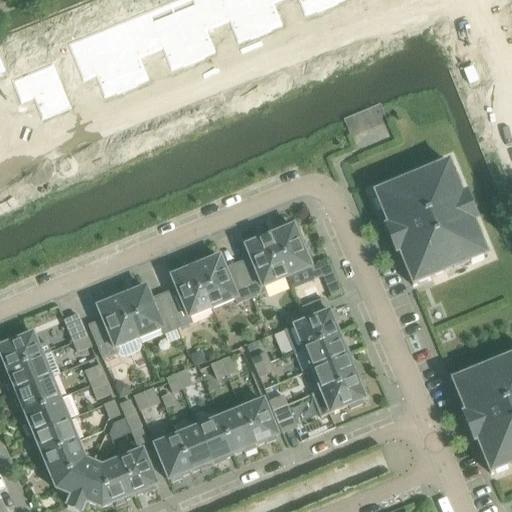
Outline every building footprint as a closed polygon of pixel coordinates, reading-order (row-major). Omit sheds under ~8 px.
[(206,0),(202,0),(173,12),(194,64),(204,60),(204,58),(216,54),(207,32),(218,28),(206,0)] [(245,0),(206,0),(218,28),(229,23),(238,45),(250,40),(250,41),(261,37),(245,0)] [(284,0),(245,0),(261,37),(271,33),(271,31),(282,27),(273,5),(285,1),(284,0)] [(323,0),(284,0),(285,1),(286,0),(297,0),(305,18),(316,13),(317,14),(327,10),(323,0)] [(323,0),(327,10),(338,6),(337,5),(348,0),(323,0)] [(173,12),(140,26),(151,55),(163,50),(171,72),(183,67),(183,68),(194,64),(173,12)] [(140,26),(106,39),(127,91),(138,87),(137,85),(149,81),(140,59),(151,55),(140,26)] [(106,39),(73,53),(85,82),(96,77),(105,99),(116,94),(117,95),(127,91),(106,39)] [(12,80),(11,81),(20,105),(22,104),(22,103),(33,99),(41,119),(40,120),(41,122),(71,109),(70,108),(52,65),(13,81),(12,80)] [(448,164),(374,195),(388,228),(383,230),(394,256),(399,254),(412,287),(486,257),(473,223),(477,221),(466,196),(462,197),(448,164)] [(269,238),(286,280),(310,270),(309,267),(312,266),(307,253),(304,254),(300,244),(303,243),(298,230),(294,231),(293,228),(291,229),(290,226),(277,231),(279,234),(269,238)] [(250,261),(237,266),(251,300),(266,295),(263,289),(286,280),(269,238),(259,242),(258,239),(245,244),(247,248),(245,248),(250,261)] [(205,265),(195,269),(212,311),(235,301),(237,306),(251,300),(237,266),(224,271),(219,259),(218,260),(216,256),(203,262),(205,265)] [(176,291),(163,297),(177,331),(192,325),(189,320),(212,311),(195,269),(186,273),(184,270),(171,275),(173,278),(171,279),(176,291)] [(131,296),(121,300),(138,341),(161,332),(163,337),(177,331),(163,297),(150,302),(145,290),(144,290),(142,287),(129,292),(131,296)] [(123,360),(139,353),(141,348),(138,341),(121,300),(112,303),(110,300),(97,306),(99,309),(97,309),(102,322),(89,328),(103,362),(118,356),(118,357),(123,360)] [(299,311),(304,324),(329,314),(323,301),(299,311)] [(329,316),(329,314),(304,324),(294,329),(283,333),(293,356),(303,352),(303,351),(338,336),(334,327),(337,325),(333,315),(329,316)] [(64,323),(73,345),(87,339),(78,317),(64,323)] [(0,364),(3,363),(7,373),(51,355),(46,343),(37,347),(32,336),(13,344),(12,341),(0,345),(0,348),(0,349),(0,364)] [(342,346),(338,336),(303,351),(303,352),(312,372),(350,356),(345,344),(342,346)] [(91,349),(87,339),(73,345),(77,355),(91,349)] [(256,344),(246,348),(249,355),(259,350),(256,344)] [(201,353),(189,358),(193,369),(205,364),(201,353)] [(7,384),(12,396),(51,380),(60,376),(51,355),(7,373),(11,382),(7,384)] [(251,361),(255,370),(269,365),(265,355),(251,361)] [(355,368),(350,356),(312,372),(320,394),(355,379),(351,370),(355,368)] [(511,357),(452,383),(466,416),(461,418),(472,444),(476,442),(490,475),(511,466),(511,357)] [(230,360),(221,363),(227,377),(236,373),(230,360)] [(217,381),(227,377),(221,363),(211,367),(217,381)] [(273,374),(269,365),(255,370),(259,380),(273,374)] [(85,374),(89,383),(103,378),(99,368),(85,374)] [(186,373),(176,377),(182,391),(191,387),(186,373)] [(172,395),(182,391),(176,377),(167,381),(172,395)] [(89,383),(93,393),(107,387),(103,378),(89,383)] [(359,389),(355,379),(320,394),(310,398),(320,420),(349,408),(350,411),(363,406),(362,403),(365,401),(364,399),(367,398),(363,387),(359,389)] [(20,406),(24,416),(59,401),(51,380),(12,396),(17,407),(20,406)] [(123,386),(114,389),(119,401),(130,396),(127,387),(123,386)] [(111,396),(107,387),(93,393),(97,402),(111,396)] [(153,391),(144,395),(149,409),(159,405),(153,391)] [(140,413),(149,409),(144,395),(134,399),(140,413)] [(269,404),(273,413),(287,408),(283,398),(269,404)] [(25,427),(30,438),(68,423),(59,401),(24,416),(28,425),(25,427)] [(120,407),(126,421),(136,417),(130,403),(120,407)] [(263,403),(241,412),(256,446),(265,443),(266,446),(277,442),(275,438),(277,438),(263,403)] [(104,408),(110,422),(120,418),(114,404),(104,408)] [(296,430),(287,408),(273,413),(282,436),(296,430)] [(257,450),(256,446),(241,412),(219,421),(234,455),(243,452),(245,455),(257,450)] [(126,421),(132,434),(141,430),(136,417),(126,421)] [(224,459),(234,455),(219,421),(198,429),(213,468),(225,463),(224,459)] [(38,449),(42,458),(77,444),(68,423),(30,438),(35,450),(38,449)] [(202,473),(213,468),(198,429),(176,438),(190,473),(200,469),(202,473)] [(147,444),(141,430),(132,434),(137,448),(147,444)] [(181,477),(190,473),(176,438),(154,447),(169,482),(171,482),(172,485),(183,481),(181,477)] [(102,469),(93,466),(85,462),(77,444),(42,458),(46,468),(43,469),(47,480),(51,479),(56,491),(73,498),(69,508),(75,510),(78,511),(80,511),(84,503),(102,510),(114,505),(115,508),(126,504),(125,501),(134,497),(120,462),(102,469)] [(142,452),(120,462),(134,497),(144,493),(145,496),(156,492),(155,488),(157,487),(142,452)]
